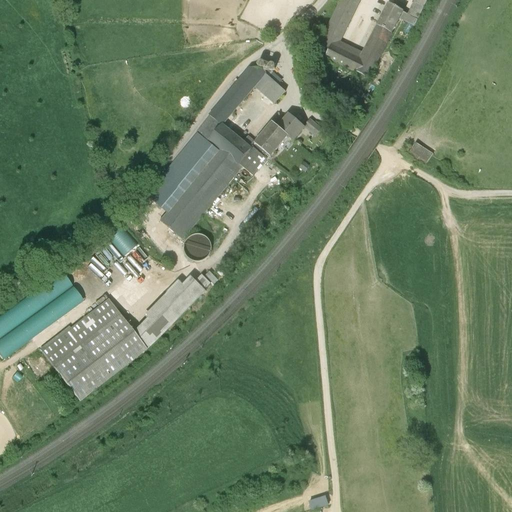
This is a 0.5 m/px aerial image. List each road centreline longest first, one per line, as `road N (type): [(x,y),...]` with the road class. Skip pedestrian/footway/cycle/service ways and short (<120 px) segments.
road 1 (track): [(335,511),(317,268),(391,155)]
road 2 (unclassified): [(276,41),(247,63),(149,180)]
road 3 (unclassified): [(276,41),(294,99),(354,132)]
